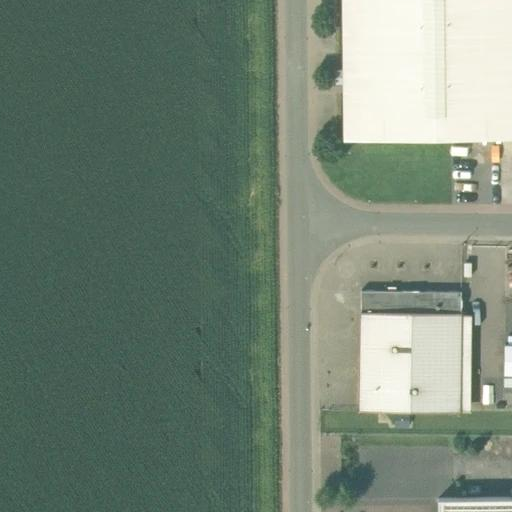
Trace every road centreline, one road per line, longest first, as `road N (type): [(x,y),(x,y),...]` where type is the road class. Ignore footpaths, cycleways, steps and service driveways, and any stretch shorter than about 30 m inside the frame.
road 1 (residential): [(299,224),(302,511)]
road 2 (unclassified): [(296,0),(299,224)]
road 3 (residential): [(299,224),(511,226)]
